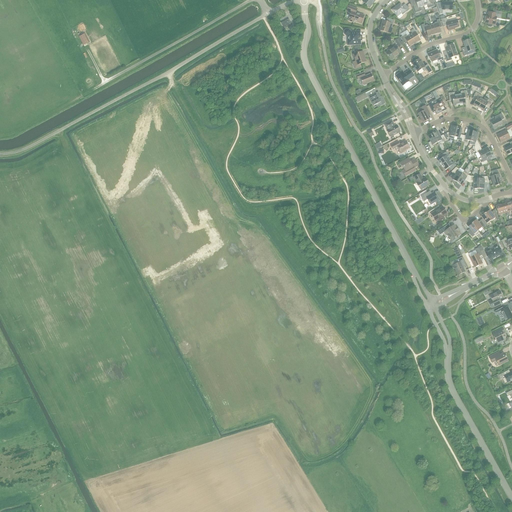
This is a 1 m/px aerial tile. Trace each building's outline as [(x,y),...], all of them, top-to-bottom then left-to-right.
[(420,7),(424,6),(421,0),(415,0),(417,4),(413,6),(416,13),(422,11),(420,7)] [(427,0),(421,0),(424,6),(427,5),(428,8),(434,6),(432,0),(428,0),(427,0)] [(442,3),(436,3),(437,6),(440,14),(442,14),(442,10),(452,10),(452,2),(442,2),(442,3)] [(392,10),(397,16),(398,18),(400,18),(402,16),(402,15),(409,10),(405,4),(402,6),(400,4),(392,10)] [(361,23),(364,15),(356,13),(357,9),(348,6),(347,11),(351,13),(348,19),(349,19),(348,21),(353,22),(354,21),(361,23)] [(492,26),(492,24),(495,25),(496,17),(495,17),(495,13),(489,12),(488,16),(486,16),(485,23),(488,24),(487,26),(488,27),(490,27),(492,26)] [(394,20),(387,18),(386,22),(383,21),(380,30),(387,33),(391,24),(393,24),(394,20)] [(446,18),(441,19),(443,27),(447,26),(448,30),(452,29),(452,28),(459,27),(457,20),(447,22),(446,18)] [(287,27),(292,24),(289,19),(281,23),(284,29),(287,27)] [(435,24),(431,25),(434,35),(441,33),(439,28),(442,27),(440,19),(437,20),(437,22),(434,23),(435,24)] [(428,37),(434,35),(431,25),(428,26),(427,25),(425,26),(424,24),(421,25),(424,33),(427,32),(428,37)] [(412,34),(410,35),(415,43),(420,40),(417,35),(420,34),(415,25),(412,27),(413,29),(410,31),(412,34)] [(346,30),(344,31),(344,34),(347,36),(349,36),(349,40),(348,41),(348,45),(360,44),(360,32),(351,32),(348,30),(346,30)] [(83,45),(89,42),(85,34),(79,37),(83,45)] [(410,47),(415,43),(410,35),(408,37),(406,34),(400,37),(404,43),(407,42),(410,47)] [(465,47),(461,48),(464,56),(468,55),(467,52),(475,49),(473,45),(472,46),(470,39),(463,42),(465,47)] [(444,54),(446,62),(452,60),(451,58),(457,55),(454,45),(445,48),(447,53),(444,54)] [(386,53),(391,60),(401,53),(396,46),(386,53)] [(437,50),(428,54),(429,58),(430,58),(432,62),(437,60),(438,62),(441,60),(442,62),(444,61),(442,54),(439,55),(437,50)] [(363,51),(353,55),(355,62),(356,61),(358,65),(366,62),(364,55),(363,51)] [(424,67),(419,59),(412,64),(418,72),(422,69),(424,72),(426,70),(429,73),(432,71),(427,65),(424,67)] [(403,72),(396,77),(403,86),(409,81),(408,80),(414,76),(410,70),(404,74),(403,72)] [(367,84),(374,81),(371,74),(365,76),(364,73),(356,76),(358,80),(360,79),(363,85),(364,85),(364,86),(367,85),(367,84)] [(367,98),(369,97),(374,105),(376,104),(376,105),(377,104),(378,106),(379,106),(385,103),(382,98),(382,99),(378,92),(376,93),(374,90),(366,95),(365,93),(355,98),(357,102),(367,97),(367,98)] [(461,94),(458,95),(459,105),(465,104),(465,99),(468,98),(467,91),(461,92),(461,94)] [(453,106),(459,105),(458,95),(455,95),(455,92),(448,93),(449,101),(453,100),(453,106)] [(473,105),(478,108),(483,99),(480,98),(481,95),(476,92),(472,99),(475,101),(473,105)] [(440,103),(438,104),(442,112),(447,110),(444,105),(447,103),(443,96),(440,97),(441,99),(439,100),(440,103)] [(485,96),(483,99),(478,108),(483,111),(486,107),(488,108),(492,102),(488,99),(488,98),(485,96)] [(437,115),(442,112),(438,104),(435,100),(428,104),(432,111),(434,110),(437,115)] [(423,123),(429,119),(427,115),(429,114),(425,106),(420,108),(422,112),(418,114),(423,123)] [(491,123),(494,129),(503,124),(501,120),(504,119),(501,113),(495,117),(497,120),(491,123)] [(399,130),(400,129),(398,127),(397,127),(396,125),(395,126),(392,121),(385,125),(386,128),(387,128),(388,130),(387,130),(391,137),(400,132),(399,130)] [(444,134),(443,135),(446,141),(447,140),(448,139),(449,138),(454,139),(454,137),(457,127),(452,126),(450,133),(448,132),(444,134)] [(462,129),(457,127),(454,137),(457,138),(456,141),(457,142),(461,143),(462,141),(463,135),(460,135),(462,129)] [(467,141),(470,141),(473,132),(468,130),(466,136),(463,135),(462,141),(467,143),(467,141)] [(506,130),(497,135),(501,142),(510,138),(506,130)] [(437,131),(433,134),(437,142),(440,141),(440,142),(441,143),(443,142),(446,141),(443,135),(440,136),(439,134),(437,131)] [(474,148),(475,150),(481,148),(478,142),(476,141),(478,133),(473,132),(470,141),(475,143),(474,148)] [(433,145),(437,142),(433,134),(428,136),(431,141),(428,143),(431,149),(434,147),(433,145)] [(398,141),(391,145),(393,150),(396,148),(397,151),(399,150),(401,154),(405,151),(404,151),(410,148),(406,141),(400,144),(398,141)] [(478,152),(480,157),(489,153),(487,148),(482,150),(481,148),(475,150),(476,153),(478,152)] [(441,166),(450,160),(448,157),(449,156),(446,152),(441,155),(443,158),(438,161),(441,166)] [(492,157),(489,153),(480,157),(478,158),(482,165),(488,163),(486,160),(492,157)] [(411,162),(409,158),(399,163),(401,167),(402,167),(403,167),(404,170),(402,171),(406,177),(416,171),(414,168),(419,165),(417,161),(415,162),(414,160),(411,162)] [(451,162),(450,160),(441,166),(445,170),(449,167),(451,170),(456,165),(453,162),(451,162)] [(457,182),(462,174),(458,171),(459,169),(456,167),(451,172),(455,174),(452,179),(457,182)] [(502,180),(497,170),(491,171),(493,176),(491,177),(494,186),(501,184),(500,181),(502,180)] [(464,180),(469,183),(470,176),(468,175),(468,174),(464,171),(462,174),(457,182),(461,185),(464,180)] [(420,174),(414,178),(417,183),(421,190),(429,185),(425,178),(423,179),(420,174)] [(470,176),(469,183),(473,183),(473,189),(479,189),(479,179),(473,179),(473,176),(470,176)] [(481,179),(479,179),(479,189),(484,189),(484,183),(489,183),(487,176),(481,176),(481,179)] [(431,205),(438,200),(434,192),(430,195),(428,192),(421,197),(424,201),(427,199),(431,205)] [(501,205),(496,207),(496,208),(494,210),(495,212),(497,211),(498,215),(503,213),(501,205)] [(431,214),(434,219),(438,220),(440,222),(445,219),(443,217),(447,214),(442,207),(431,214)] [(498,217),(495,212),(494,210),(491,212),(489,210),(486,213),(485,213),(491,221),(495,218),(496,219),(498,217)] [(491,221),(485,213),(481,216),(482,219),(480,220),(485,227),(487,225),(488,225),(487,224),(490,221),(491,221)] [(476,220),(472,223),(478,231),(479,231),(478,230),(482,227),(483,229),(485,227),(480,220),(478,222),(476,220)] [(478,231),(472,223),(471,224),(472,224),(468,227),(470,229),(468,231),(472,237),(475,235),(474,234),(478,231)] [(454,225),(451,227),(449,224),(437,231),(440,235),(444,232),(446,235),(447,234),(451,241),(460,235),(454,225)] [(509,251),(511,249),(511,242),(510,239),(507,241),(506,238),(501,241),(504,248),(507,246),(509,251)] [(491,246),(496,258),(502,255),(498,246),(494,248),(493,245),(491,246)] [(490,260),(496,258),(491,246),(488,248),(490,251),(486,252),(490,260)] [(470,258),(474,267),(482,263),(479,257),(482,255),(480,251),(479,249),(478,248),(475,250),(475,251),(477,254),(470,258)] [(458,263),(453,266),(456,271),(455,271),(457,275),(461,274),(465,272),(462,265),(465,264),(462,257),(456,260),(458,263)] [(500,291),(490,296),(492,300),(489,302),(492,308),(499,304),(497,300),(503,298),(500,291)] [(506,321),(511,317),(511,315),(508,308),(503,310),(503,309),(501,306),(494,310),(496,313),(501,311),(501,312),(506,321)] [(504,331),(502,328),(493,332),(495,335),(493,336),(498,345),(502,343),(501,342),(506,339),(503,334),(505,333),(504,331)] [(504,362),(507,361),(506,357),(504,354),(498,357),(496,353),(489,357),(492,363),(496,361),(498,365),(501,364),(504,362)] [(507,382),(511,379),(511,371),(507,374),(506,371),(499,375),(501,379),(504,377),(507,382)]
